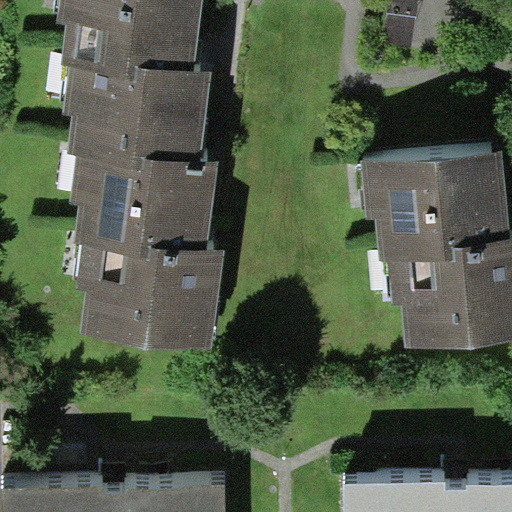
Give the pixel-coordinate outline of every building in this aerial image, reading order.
[(189,0),(50,0),(48,16),(61,18),(56,60),(75,62),(65,141),(195,157),(206,66),(182,63),(189,0)] [(511,207),(505,133),(377,144),(385,239),(407,238),(414,325),(511,316),(511,207)] [(209,159),(195,157),(65,141),(59,187),(73,189),(62,272),(82,274),(76,321),(202,336),(213,246),(198,244),(209,159)] [(511,511),(511,464),(347,466),(347,511),(511,511)] [(221,511),(221,476),(1,477),(1,511),(221,511)]
